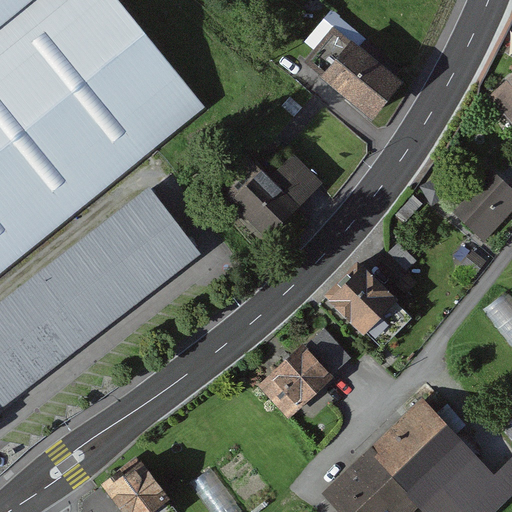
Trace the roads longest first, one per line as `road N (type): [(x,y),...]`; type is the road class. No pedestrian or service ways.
road 1 (primary): [(34,492),(321,257),(402,160),(490,0)]
road 2 (residential): [(511,241),(418,371),(305,490)]
